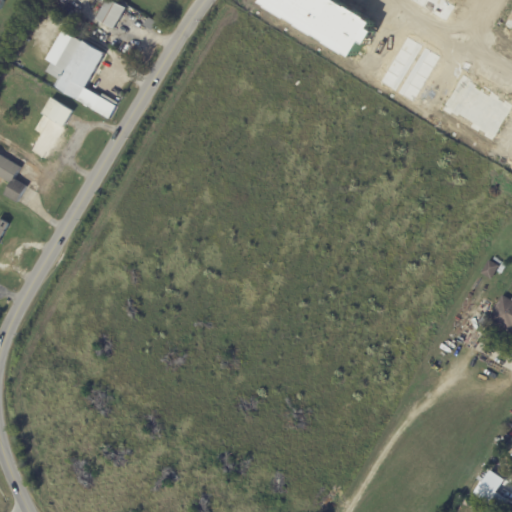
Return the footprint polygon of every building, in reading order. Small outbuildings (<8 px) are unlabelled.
[(114,0),(121,4),(128,9),(116,30),(98,19),(109,0),(114,0)] [(159,23),(154,31),(146,27),(151,18),(159,23)] [(117,107),(110,119),(57,88),(62,80),(48,72),(53,63),(58,66),(75,37),(84,42),(84,41),(106,54),(86,88),(117,107)] [(73,116),(59,138),(63,141),(56,152),(52,150),(44,162),(29,153),(40,136),(33,132),(53,100),(74,113),(73,116)] [(0,155),(22,169),(15,180),(28,188),(19,204),(5,196),(12,185),(0,177),(0,155)] [(11,225),(0,245),(0,220),(1,219),(11,225)] [(493,279),(483,273),(491,260),(502,267),(493,280),(493,279)] [(511,332),(491,319),(505,295),(511,298),(511,332)] [(500,492),(501,493),(492,506),(476,495),(485,481),(500,492)] [(465,498),(471,502),(468,507),(462,503),(465,498)] [(502,500),(509,505),(507,508),(500,504),(502,500)]
